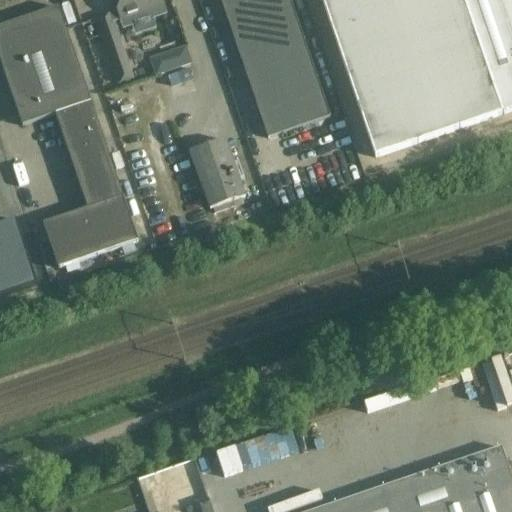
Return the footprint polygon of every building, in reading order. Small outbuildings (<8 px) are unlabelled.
[(112,0),(117,12),(112,14),(115,23),(119,21),(163,7),(160,0),(112,0)] [(330,119),(289,0),(220,0),(268,140),(330,119)] [(511,0),(321,0),(375,159),(502,116),(511,112),(511,0)] [(139,244),(58,8),(0,28),(0,61),(22,127),(56,116),(88,210),(43,226),(58,271),(139,244)] [(97,19),(96,20),(106,50),(122,44),(115,23),(112,14),(110,15),(97,19)] [(186,49),(159,58),(165,74),(191,65),(190,60),(186,49)] [(134,79),(126,55),(110,61),(118,85),(134,79)] [(225,141),(190,153),(210,211),(213,210),(215,216),(243,206),(241,200),(245,199),(225,141)] [(0,226),(0,299),(38,287),(16,221),(0,226)] [(511,511),(511,479),(502,449),(316,511),(511,511)] [(211,511),(209,503),(195,508),(196,511),(211,511)]
